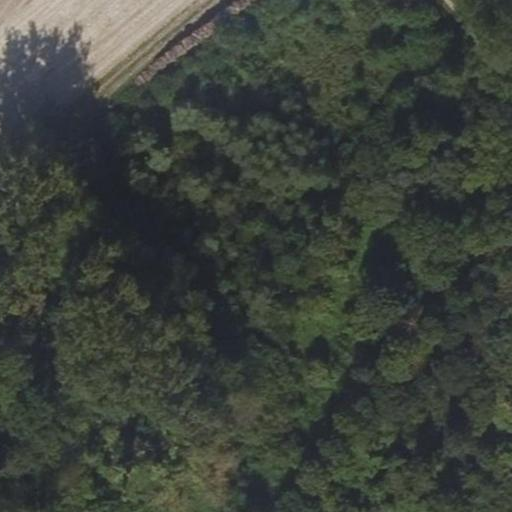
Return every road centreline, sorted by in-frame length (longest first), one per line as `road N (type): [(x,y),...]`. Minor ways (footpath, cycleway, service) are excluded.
road 1 (track): [(413,0),(511,290)]
road 2 (track): [(0,193),(226,0)]
